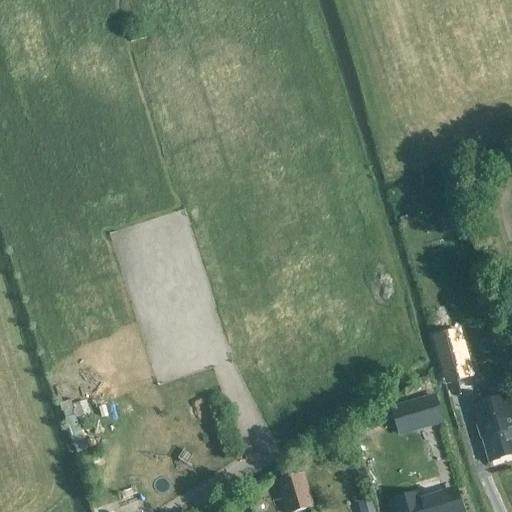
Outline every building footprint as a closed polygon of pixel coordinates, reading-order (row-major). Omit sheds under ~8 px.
[(488,375),(477,351),(463,357),(473,381),(488,375)] [(403,406),(412,434),(440,425),(431,397),(403,406)] [(487,466),(511,458),(511,424),(504,398),(470,408),(487,466)] [(306,462),(310,472),(332,462),(327,452),(306,462)] [(276,482),(285,511),(303,511),(314,509),(304,474),(276,482)] [(111,511),(132,511),(125,491),(106,498),(111,511)] [(462,511),(456,492),(444,495),(421,502),(420,498),(391,506),(393,511),(462,511)] [(373,511),(370,499),(357,503),(359,511),(373,511)]
